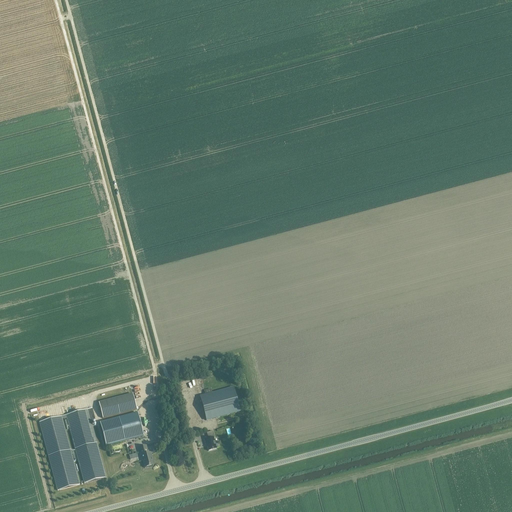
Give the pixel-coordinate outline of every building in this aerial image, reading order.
[(206,421),(239,412),(233,388),(200,397),(206,421)] [(132,394),(99,403),(103,419),(137,410),(132,394)] [(92,409),(88,410),(66,416),(61,417),(50,420),(44,421),(39,423),(58,491),(79,485),(62,420),(67,418),(84,484),(106,478),(91,423),(93,423),(92,421),(95,421),(92,409)] [(143,436),(137,414),(100,424),(106,446),(143,436)] [(213,432),(207,433),(208,439),(204,440),(205,444),(206,444),(208,451),(216,449),(213,438),(214,438),(213,432)] [(152,458),(151,453),(148,454),(146,446),(139,448),(142,461),(143,460),(145,468),(153,466),(151,459),(152,458)]
